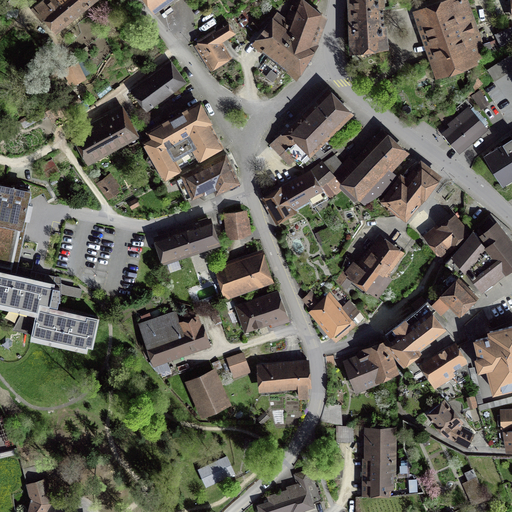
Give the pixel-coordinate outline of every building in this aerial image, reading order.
[(11,6),(16,1),(14,0),(9,0),(7,3),(4,0),(0,0),(0,11),(4,13),(7,18),(8,18),(13,16),(14,10),(11,6)] [(42,0),(37,5),(57,29),(92,0),(42,0)] [(162,0),(145,0),(151,8),(162,0)] [(259,42),(296,71),(311,47),(310,46),(321,14),(303,0),(300,0),(289,30),(286,28),(287,27),(276,20),(259,42)] [(350,0),(352,49),(385,45),(380,0),(350,0)] [(459,0),(420,13),(440,72),(486,55),(466,0),(459,0)] [(227,24),(216,31),(214,29),(196,41),(211,66),(227,56),(218,42),(232,33),(227,24)] [(511,26),(496,34),(501,45),(511,39),(511,26)] [(282,69),(270,56),(260,66),(272,79),(282,69)] [(72,84),(84,78),(77,64),(65,70),(72,84)] [(134,92),(145,108),(181,82),(169,66),(134,92)] [(470,82),(464,86),(468,94),(481,84),(475,72),(468,76),(470,82)] [(66,99),(66,98),(61,90),(40,105),(42,107),(43,106),(53,120),(72,109),(70,107),(81,101),(76,94),(67,100),(66,99)] [(481,108),(488,104),(479,91),(472,95),(481,108)] [(304,117),(324,137),(349,113),(329,93),(304,117)] [(484,126),(488,123),(473,106),(470,109),(469,108),(472,105),(466,99),(455,108),(460,114),(449,123),(452,126),(444,133),(458,150),(486,127),(484,126)] [(221,147),(207,123),(209,122),(199,104),(150,132),(148,132),(153,138),(145,142),(158,166),(159,166),(165,176),(179,168),(178,165),(197,154),(200,159),(221,147)] [(19,121),(24,129),(48,115),(43,107),(19,121)] [(445,124),(455,115),(450,110),(447,112),(438,115),(445,124)] [(139,140),(124,111),(77,136),(89,157),(125,138),(129,145),(139,140)] [(324,137),(304,117),(279,142),(276,138),(275,139),(276,140),(270,145),(269,145),(288,164),(294,159),(300,164),(303,161),(302,159),(324,137)] [(373,147),(342,180),(366,203),(384,192),(399,178),(390,170),(406,154),(381,130),(369,144),(373,147)] [(511,137),(483,155),(503,186),(511,180),(511,137)] [(319,148),(311,156),(315,160),(324,154),(319,148)] [(228,155),(177,179),(186,199),(214,185),(217,191),(238,180),(233,171),(235,170),(228,155)] [(341,190),(345,187),(342,184),(340,186),(327,170),(339,161),(334,156),(312,171),(312,172),(328,197),(339,187),(341,190)] [(52,158),(40,166),(47,178),(59,170),(52,158)] [(392,210),(397,215),(405,214),(435,176),(421,165),(407,184),(399,178),(384,198),(381,196),(380,196),(372,206),(385,217),(387,217),(392,210)] [(328,197),(312,172),(282,189),(292,206),(308,197),(313,205),(324,199),(328,197)] [(112,184),(108,178),(99,184),(109,198),(118,192),(115,188),(118,186),(115,182),(112,184)] [(0,222),(19,227),(21,227),(26,207),(29,205),(31,195),(29,194),(30,189),(20,187),(19,189),(0,184),(0,222)] [(276,219),(293,209),(292,206),(282,189),(264,200),(276,219)] [(139,204),(136,199),(129,203),(132,208),(139,204)] [(224,214),(227,236),(243,234),(249,231),(246,218),(243,211),(224,214)] [(207,217),(198,221),(199,226),(159,240),(165,258),(216,241),(207,217)] [(456,249),(469,236),(454,217),(440,228),(454,247),(456,249)] [(0,264),(10,267),(19,227),(0,222),(0,264)] [(473,231),(469,236),(445,262),(458,275),(466,269),(481,288),(504,270),(505,272),(511,265),(511,246),(496,225),(484,235),(492,244),(486,249),(473,231)] [(454,247),(440,228),(428,238),(442,257),(454,247)] [(361,303),(365,307),(364,309),(370,317),(382,301),(377,296),(390,278),(387,276),(391,271),(387,268),(399,251),(382,238),(360,267),(345,255),(340,269),(344,271),(337,280),(346,287),(353,278),(362,286),(354,297),(361,302),(361,303)] [(216,271),(223,294),(267,278),(259,256),(216,271)] [(53,285),(54,282),(0,270),(0,304),(24,310),(15,328),(33,332),(32,337),(85,349),(87,343),(92,344),(97,317),(49,306),(49,303),(57,304),(59,298),(60,298),(59,287),(53,285)] [(452,287),(443,295),(433,305),(433,306),(436,310),(437,310),(440,313),(450,303),(459,312),(474,297),(450,273),(443,280),(449,286),(452,287)] [(238,308),(245,328),(286,313),(278,290),(271,293),(272,295),(238,308)] [(303,299),(311,309),(319,301),(311,292),(303,299)] [(328,293),(319,301),(311,309),(337,339),(354,324),(349,318),(358,311),(350,301),(341,309),(328,293)] [(433,306),(432,306),(427,301),(385,334),(391,342),(390,343),(404,362),(417,352),(415,348),(442,328),(431,314),(436,310),(433,306)] [(468,341),(489,331),(491,330),(482,310),(464,326),(468,341)] [(152,360),(205,342),(197,317),(180,323),(183,329),(180,330),(174,313),(140,325),(152,360)] [(511,325),(489,331),(491,335),(475,339),(480,357),(476,357),(479,368),(488,366),(494,391),(511,386),(511,325)] [(356,385),(396,370),(386,342),(376,345),(375,342),(369,344),(371,347),(364,350),(367,356),(348,363),(356,385)] [(457,345),(424,366),(437,386),(454,375),(458,382),(469,375),(466,359),(457,345)] [(333,354),(335,358),(359,350),(357,346),(333,354)] [(248,367),(243,352),(227,358),(232,372),(248,367)] [(222,366),(219,360),(213,363),(216,369),(222,366)] [(307,383),(309,383),(307,363),(261,367),(263,388),(298,384),(299,396),(308,395),(307,383)] [(212,371),(189,381),(204,413),(227,403),(212,371)] [(477,404),(482,403),(475,372),(470,373),(477,404)] [(480,410),(511,401),(511,396),(478,405),(480,410)] [(449,437),(467,446),(474,434),(460,425),(460,424),(442,402),(429,412),(449,437)] [(340,406),(326,403),(321,421),(341,424),(340,406)] [(511,410),(503,411),(504,428),(511,427),(511,410)] [(268,416),(264,412),(258,418),(262,422),(268,416)] [(370,457),(391,457),(391,427),(370,426),(369,454),(370,454),(370,457)] [(511,429),(507,430),(507,428),(500,429),(502,440),(505,440),(506,446),(509,445),(510,448),(511,447),(511,429)] [(341,476),(343,459),(337,458),(337,454),(332,454),(332,458),(331,458),(329,475),(341,476)] [(234,472),(226,456),(199,469),(206,485),(234,472)] [(390,495),(391,457),(370,457),(370,483),(363,483),(362,496),(370,496),(370,493),(388,494),(388,495),(390,495)] [(317,480),(310,482),(307,471),(296,474),(299,485),(294,486),(295,489),(270,497),(271,502),(259,505),(261,511),(276,511),(278,511),(279,511),(292,508),(293,510),(312,504),(311,503),(323,499),(317,480)] [(41,511),(48,501),(43,482),(27,486),(30,500),(27,511),(41,511)] [(479,484),(467,489),(473,503),(485,498),(479,484)]
